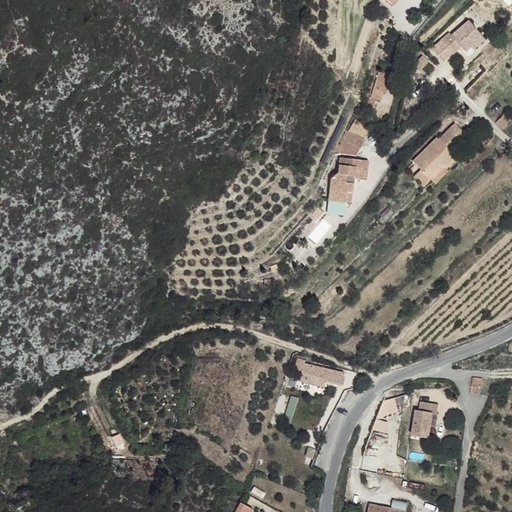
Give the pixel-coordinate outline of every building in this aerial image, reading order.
[(467,18),(450,34),(457,42),(460,45),(462,48),(468,44),(480,32),(467,18)] [(439,39),(448,49),(457,42),(450,34),(448,32),(439,39)] [(480,32),(468,44),(473,47),(485,37),(480,32)] [(457,42),(448,49),(451,53),(460,45),(457,42)] [(422,56),(415,63),(422,68),(428,62),(422,56)] [(382,57),(376,74),(387,78),(389,79),(395,61),(382,57)] [(376,74),(373,84),(383,88),(387,78),(376,74)] [(494,121),(501,128),(504,125),(508,120),(502,114),(494,121)] [(354,119),(349,130),(364,137),(370,127),(354,119)] [(421,171),(429,179),(442,168),(445,171),(457,160),(451,154),(464,142),(459,136),(463,133),(457,127),(440,142),(438,140),(413,162),(418,169),(421,171)] [(468,139),(463,133),(459,136),(464,142),(468,139)] [(332,146),(326,165),(345,167),(351,149),(332,146)] [(442,168),(429,179),(431,181),(435,185),(448,174),(445,171),(442,168)] [(324,196),(324,208),(358,171),(330,170),(329,181),(328,187),(327,191),(324,196)] [(358,171),(324,208),(323,215),(341,216),(342,205),(345,205),(346,191),(355,192),(355,182),(358,181),(358,171)] [(421,171),(413,178),(423,188),(431,181),(429,179),(421,171)] [(311,222),(305,230),(311,234),(318,227),(311,222)] [(296,364),(294,372),(301,374),(302,366),(296,364)] [(302,366),(301,374),(325,379),(326,372),(302,366)] [(326,372),(325,379),(340,382),(342,375),(326,372)] [(470,394),(479,394),(479,389),(481,388),(482,378),(472,377),(470,394)] [(294,398),(289,396),(282,420),(287,421),(294,398)] [(395,399),(381,400),(382,414),(396,413),(395,399)] [(431,414),(436,415),(437,407),(419,404),(418,412),(415,412),(412,438),(428,440),(431,414)] [(397,493),(394,501),(407,506),(410,499),(397,493)] [(373,494),(364,511),(387,511),(388,511),(392,502),(373,494)] [(405,511),(407,508),(392,502),(388,511),(390,511),(405,511)] [(238,503),(234,511),(250,511),(252,508),(238,503)]
